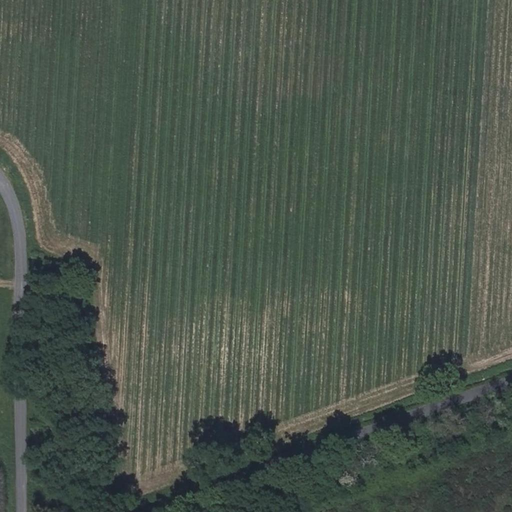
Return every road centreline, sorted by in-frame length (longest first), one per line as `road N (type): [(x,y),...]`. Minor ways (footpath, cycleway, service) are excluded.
road 1 (tertiary): [(511,383),(357,437),(185,511)]
road 2 (tertiary): [(23,511),(21,228),(0,178)]
